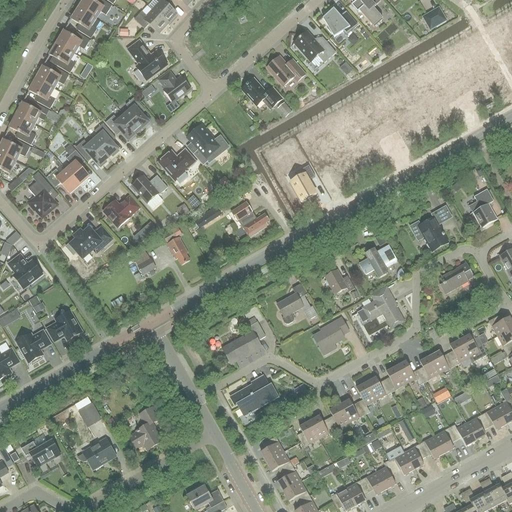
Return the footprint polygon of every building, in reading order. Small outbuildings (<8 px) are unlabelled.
[(98,0),(96,3),(91,0),(84,0),(79,8),(97,20),(101,13),(106,16),(112,6),(102,0),(98,0)] [(167,5),(172,1),(170,0),(154,0),(159,4),(153,10),(168,24),(177,14),(167,5)] [(349,0),(354,5),(352,6),(358,13),(360,12),(371,25),(381,16),(374,9),(376,7),(376,6),(381,2),(379,0),(349,0)] [(448,22),(439,7),(422,17),(430,32),(440,26),(448,22)] [(92,27),(97,20),(79,8),(72,20),(82,26),(79,31),(91,39),(97,30),(92,27)] [(168,24),(153,10),(147,17),(142,12),(135,20),(145,30),(149,25),(159,34),(168,24)] [(334,10),(323,19),(329,29),(328,29),(332,34),(332,33),(335,38),(344,32),(347,36),(358,26),(346,12),(341,17),(334,10)] [(74,38),(64,32),(57,44),(75,54),(79,47),(85,50),(90,41),(77,33),(74,38)] [(320,47),(308,33),(301,39),(301,38),(300,40),(295,44),(311,63),(318,57),(325,64),(336,54),(326,42),(320,47)] [(167,65),(158,53),(151,57),(140,42),(129,51),(140,66),(137,68),(146,81),(167,65)] [(71,62),(75,54),(57,44),(50,55),(60,61),(57,66),(70,74),(76,65),(71,62)] [(289,68),(280,57),(267,69),(284,88),(294,78),(298,83),(306,76),(295,63),(289,68)] [(53,74),(43,68),(36,80),(55,90),(59,83),(64,85),(69,76),(56,69),(53,74)] [(191,90),(182,78),(176,82),(174,80),(175,79),(170,73),(159,81),(166,90),(164,91),(173,103),(191,90)] [(82,75),(79,80),(85,84),(88,78),(82,75)] [(50,97),(55,90),(36,80),(30,92),(40,97),(37,102),(50,110),(56,100),(50,97)] [(77,80),(74,86),(80,89),(84,84),(77,80)] [(267,94),(254,80),(248,85),(247,86),(242,90),(257,107),(263,102),(270,111),(283,100),(273,89),(267,94)] [(152,86),(142,94),(146,99),(156,91),(152,86)] [(143,108),(134,98),(126,106),(131,111),(125,116),(139,132),(142,129),(143,130),(150,125),(139,112),(143,108)] [(33,110),(23,104),(16,116),(35,126),(39,118),(44,121),(46,117),(49,111),(36,104),(33,110)] [(279,110),(283,115),(289,109),(285,104),(279,110)] [(49,111),(46,117),(61,125),(65,119),(59,116),(52,112),(52,113),(49,111)] [(31,133),(35,126),(16,116),(10,128),(21,134),(18,139),(31,146),(36,136),(31,133)] [(139,132),(125,116),(119,122),(114,116),(106,123),(115,133),(119,129),(130,142),(137,136),(135,135),(139,132)] [(99,137),(94,142),(109,158),(112,156),(113,157),(119,152),(111,143),(116,139),(103,124),(95,132),(99,137)] [(225,144),(221,138),(215,142),(202,126),(195,132),(196,133),(189,139),(199,150),(193,155),(203,166),(209,162),(209,163),(224,150),(227,147),(225,144)] [(14,146),(4,141),(0,148),(0,154),(16,162),(20,155),(25,158),(30,148),(17,141),(14,146)] [(109,158),(94,142),(89,146),(84,141),(76,148),(88,163),(93,159),(101,168),(107,162),(106,161),(109,158)] [(72,166),(66,171),(80,186),(90,178),(80,167),(85,162),(76,151),(66,160),(72,166)] [(172,153),(159,163),(166,172),(166,174),(168,177),(171,177),(176,182),(177,181),(180,181),(182,181),(183,180),(185,178),(185,176),(185,174),(188,171),(187,170),(196,163),(186,151),(177,158),(172,153)] [(0,169),(10,175),(16,162),(0,154),(0,169)] [(316,178),(309,167),(297,173),(300,179),(291,183),(302,203),(317,195),(309,182),(316,178)] [(80,186),(66,171),(61,176),(56,170),(47,178),(55,188),(61,184),(70,195),(80,186)] [(32,207),(31,208),(35,212),(36,211),(43,219),(58,206),(48,194),(53,189),(39,173),(33,178),(37,183),(29,190),(36,198),(30,204),(32,207)] [(168,188),(157,176),(149,184),(144,177),(132,187),(148,204),(158,195),(159,196),(168,188)] [(23,183),(19,178),(10,186),(14,191),(23,183)] [(226,179),(220,184),(224,189),(230,184),(226,179)] [(478,204),(470,208),(473,213),(477,220),(479,219),(484,229),(497,221),(495,217),(494,214),(493,214),(491,211),(490,211),(487,206),(494,202),(487,190),(474,197),(478,204)] [(120,206),(116,202),(104,212),(118,229),(130,218),(140,209),(130,197),(120,206)] [(253,212),(250,208),(247,203),(232,213),(237,222),(239,221),(243,226),(242,227),(249,238),(268,226),(266,224),(270,221),(265,215),(257,220),(252,213),(253,212)] [(185,205),(177,210),(182,218),(190,213),(185,205)] [(215,207),(209,211),(215,221),(222,217),(215,207)] [(420,222),(411,227),(416,236),(422,233),(431,250),(447,241),(438,226),(446,222),(440,211),(432,215),(434,219),(422,225),(420,222)] [(151,224),(142,232),(149,239),(157,232),(151,224)] [(83,235),(81,232),(75,237),(77,239),(67,247),(74,256),(77,252),(83,259),(94,250),(97,254),(112,240),(102,228),(95,235),(90,230),(83,235)] [(173,233),(173,232),(164,238),(167,243),(176,238),(173,233)] [(389,243),(385,234),(375,239),(380,247),(389,243)] [(188,254),(182,243),(179,238),(167,245),(170,250),(176,261),(178,259),(182,266),(190,261),(186,254),(188,254)] [(377,255),(376,253),(367,258),(369,260),(360,265),(366,276),(375,271),(378,277),(387,272),(385,269),(398,263),(390,248),(377,255)] [(511,252),(501,258),(507,270),(506,271),(510,277),(511,275),(511,252)] [(151,260),(150,260),(147,255),(135,262),(143,276),(156,269),(151,260)] [(40,272),(41,271),(36,264),(35,265),(33,262),(28,266),(21,256),(9,265),(16,275),(14,277),(24,289),(31,284),(32,285),(36,281),(35,280),(43,275),(40,272)] [(468,281),(474,277),(465,261),(440,275),(445,284),(440,287),(446,298),(470,285),(468,281)] [(338,271),(325,278),(327,281),(326,283),(328,286),(330,287),(335,296),(347,289),(349,293),(355,289),(349,279),(344,282),(338,271)] [(477,290),(472,293),(476,300),(487,294),(484,288),(478,291),(477,290)] [(363,311),(357,314),(362,323),(370,318),(371,319),(384,312),(393,327),(401,323),(396,315),(398,314),(388,297),(391,296),(387,289),(374,297),(377,303),(372,306),(365,310),(363,311)] [(292,314),(302,309),(309,321),(318,316),(314,309),(312,310),(305,297),(299,300),(296,294),(277,305),(284,318),(282,320),(285,324),(287,325),(289,325),(293,323),(295,321),(294,318),(292,314)] [(36,298),(29,302),(33,309),(40,305),(36,298)] [(0,318),(4,327),(23,318),(19,310),(0,318)] [(78,325),(79,325),(76,320),(75,320),(70,312),(56,321),(58,324),(48,330),(55,342),(65,336),(68,341),(82,333),(78,325)] [(493,328),(498,337),(511,329),(511,322),(510,318),(504,321),(501,315),(489,322),(492,328),(493,328)] [(343,336),(349,332),(341,319),(322,330),(322,332),(314,337),(325,357),(338,349),(335,345),(344,339),(343,336)] [(258,342),(266,337),(258,323),(257,323),(250,327),(253,333),(226,348),(235,363),(262,348),(258,342)] [(511,329),(498,337),(503,347),(502,347),(505,352),(505,353),(511,348),(511,329)] [(40,351),(51,345),(43,332),(33,338),(31,335),(17,343),(22,351),(21,352),(24,357),(25,356),(29,364),(32,362),(33,363),(41,359),(40,358),(43,356),(40,351)] [(485,351),(478,338),(473,341),(470,336),(460,341),(470,358),(473,364),(488,356),(485,351)] [(470,358),(460,341),(450,346),(453,352),(448,354),(455,367),(460,364),(460,363),(470,358)] [(511,348),(505,353),(505,352),(492,360),(495,366),(509,358),(511,363),(511,348)] [(0,380),(11,374),(8,369),(19,363),(12,350),(1,356),(0,354),(0,380)] [(455,367),(448,354),(443,357),(440,352),(430,357),(440,374),(449,369),(449,370),(455,367)] [(440,374),(430,357),(420,363),(423,368),(418,371),(425,383),(430,380),(440,374)] [(425,383),(418,371),(413,373),(407,362),(397,367),(406,385),(416,379),(419,386),(425,383)] [(406,385),(397,367),(387,373),(390,378),(385,381),(391,393),(397,391),(397,390),(406,385)] [(255,410),(278,397),(272,386),(270,388),(264,377),(252,384),(253,386),(244,391),(244,389),(238,393),(238,394),(231,398),(236,406),(238,405),(245,418),(256,411),(255,410)] [(391,393),(385,381),(380,384),(377,378),(367,384),(376,401),(386,396),(391,393)] [(499,378),(492,381),(496,387),(502,384),(499,378)] [(376,401),(367,384),(357,389),(363,401),(358,403),(365,416),(370,413),(367,406),(376,401)] [(303,385),(295,390),(299,396),(307,391),(303,385)] [(447,389),(441,392),(444,400),(451,396),(447,389)] [(507,425),(511,422),(511,399),(507,390),(501,393),(507,403),(497,408),(507,425)] [(469,394),(462,397),(466,404),(472,401),(469,394)] [(423,400),(417,403),(421,411),(427,407),(423,400)] [(365,416),(358,403),(353,406),(350,401),(340,406),(349,423),(359,418),(359,419),(365,416)] [(101,420),(93,406),(86,409),(94,424),(101,420)] [(349,423),(340,406),(330,412),(333,417),(328,420),(334,432),(335,432),(340,429),(349,423)] [(396,407),(392,409),(398,420),(402,418),(396,407)] [(507,425),(497,408),(487,414),(487,413),(482,416),(489,428),(493,426),(496,431),(507,425)] [(152,424),(158,420),(152,409),(141,415),(147,426),(137,432),(138,433),(130,438),(136,449),(144,444),(148,450),(162,442),(152,424)] [(427,409),(422,412),(426,419),(431,416),(427,409)] [(483,431),(489,428),(482,416),(476,419),(476,420),(467,425),(476,442),(486,436),(483,431)] [(334,432),(328,420),(323,422),(320,417),(310,423),(319,440),(329,434),(329,435),(332,434),(335,439),(338,437),(335,432),(334,432)] [(319,440),(310,423),(300,428),(303,433),(297,436),(304,449),(310,446),(310,445),(319,440)] [(476,442),(467,425),(457,430),(455,426),(450,429),(457,441),(461,439),(466,447),(476,442)] [(451,444),(457,441),(450,429),(444,432),(445,432),(435,437),(444,455),(454,449),(451,444)] [(261,453),(267,462),(284,453),(279,443),(276,437),(263,444),(267,450),(261,453)] [(444,455),(435,437),(425,443),(425,442),(420,445),(426,458),(431,455),(434,460),(444,455)] [(365,438),(361,440),(364,447),(369,444),(365,438)] [(116,457),(105,439),(90,448),(91,449),(83,453),(84,454),(78,458),(79,459),(80,461),(81,461),(83,462),(85,462),(86,462),(88,461),(94,472),(103,466),(103,465),(116,457)] [(61,455),(53,441),(38,450),(34,443),(21,450),(26,457),(30,454),(38,468),(61,455)] [(378,441),(371,445),(373,448),(379,449),(382,448),(378,441)] [(421,460),(426,458),(420,445),(414,448),(414,449),(405,454),(414,471),(424,466),(421,460)] [(310,446),(304,449),(307,454),(313,451),(310,446)] [(368,446),(363,449),(366,453),(367,456),(372,453),(368,446)] [(20,461),(16,453),(11,456),(15,463),(20,461)] [(289,462),(284,453),(267,462),(273,473),(278,470),(280,474),(293,467),(290,462),(289,462)] [(414,471),(405,454),(395,459),(395,458),(389,461),(396,474),(401,471),(404,476),(414,471)] [(391,477),(396,474),(389,461),(384,464),(386,468),(377,474),(386,491),(396,485),(391,477)] [(0,481),(0,478),(9,473),(2,462),(0,463),(0,487),(3,486),(0,481)] [(296,473),(293,467),(280,474),(283,479),(278,482),(284,492),(301,483),(295,473),(296,473)] [(326,469),(318,473),(321,478),(329,474),(326,469)] [(386,491),(377,474),(367,479),(367,478),(361,481),(368,494),(373,491),(376,496),(386,491)] [(511,503),(511,486),(506,476),(502,479),(507,487),(502,490),(507,501),(509,505),(511,503)] [(502,490),(500,485),(494,488),(490,479),(485,482),(498,506),(507,501),(502,490)] [(363,496),(368,494),(361,481),(356,484),(356,485),(346,490),(356,507),(366,502),(363,496)] [(498,506),(485,482),(480,484),(485,493),(480,496),(488,511),(498,506)] [(306,492),(301,483),(284,492),(290,502),(295,499),(298,504),(310,497),(307,492),(306,492)] [(209,503),(212,509),(224,502),(218,491),(210,496),(205,487),(187,497),(195,511),(209,503)] [(346,511),(356,507),(346,490),(337,495),(337,494),(331,498),(338,510),(343,507),(345,511),(346,511)] [(486,511),(488,511),(480,496),(475,498),(470,490),(466,492),(476,511),(486,511)] [(476,511),(466,492),(461,495),(468,508),(463,511),(464,511),(476,511)] [(313,503),(310,497),(298,504),(300,509),(295,511),(317,511),(312,503),(313,503)] [(221,511),(227,509),(224,502),(212,509),(207,511),(221,511)]
